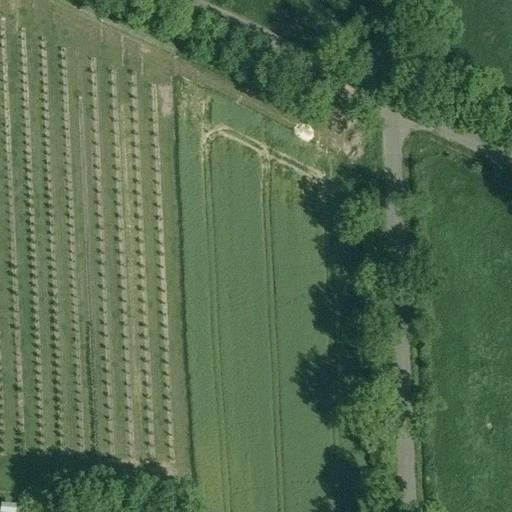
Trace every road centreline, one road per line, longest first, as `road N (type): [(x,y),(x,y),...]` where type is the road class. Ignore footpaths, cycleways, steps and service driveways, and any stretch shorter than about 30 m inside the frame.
road 1 (unclassified): [(414,511),(404,117)]
road 2 (unclassified): [(180,0),(404,117)]
